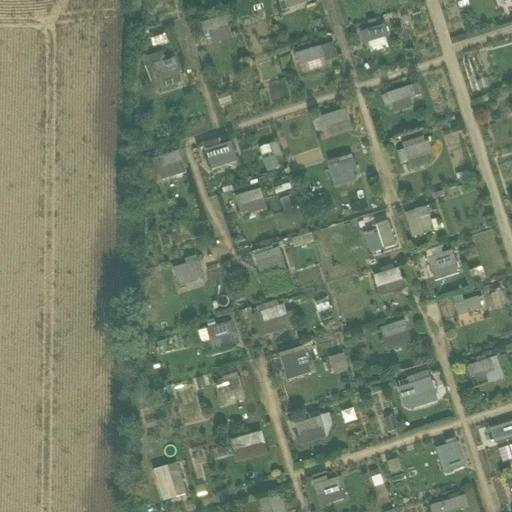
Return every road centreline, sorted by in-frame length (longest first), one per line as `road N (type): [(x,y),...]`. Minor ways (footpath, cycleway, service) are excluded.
road 1 (unknown): [(464,422),(326,0)]
road 2 (unknown): [(431,0),(511,254)]
